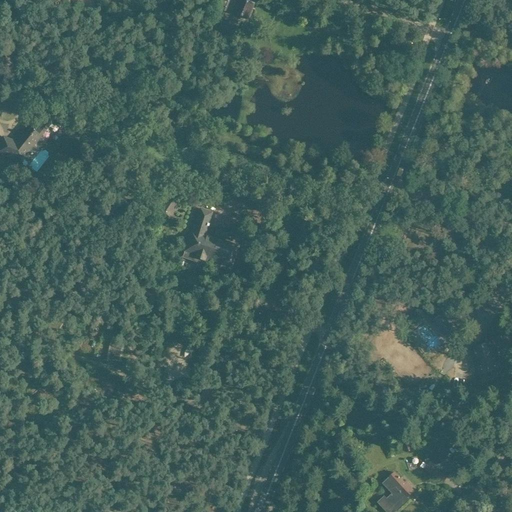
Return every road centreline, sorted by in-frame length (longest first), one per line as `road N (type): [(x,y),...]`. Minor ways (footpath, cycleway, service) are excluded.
road 1 (secondary): [(257,511),(388,186)]
road 2 (residential): [(164,0),(138,61),(121,77),(104,81),(0,49)]
road 3 (secondary): [(388,186),(446,37)]
road 4 (residential): [(511,230),(388,186)]
road 5 (track): [(119,511),(0,469)]
